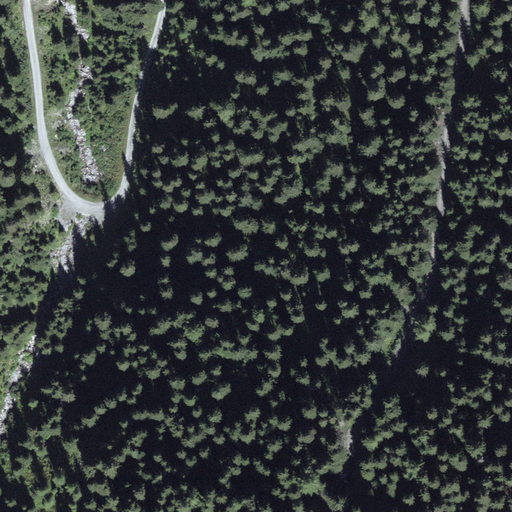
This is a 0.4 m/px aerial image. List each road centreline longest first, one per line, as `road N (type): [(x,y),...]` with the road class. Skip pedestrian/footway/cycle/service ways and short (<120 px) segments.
road 1 (track): [(463,0),(429,280),(416,326),(353,429),(345,473),(325,511)]
road 2 (track): [(26,0),(47,152),(68,191),(98,208)]
road 3 (track): [(98,208),(124,197),(129,183),(169,0)]
